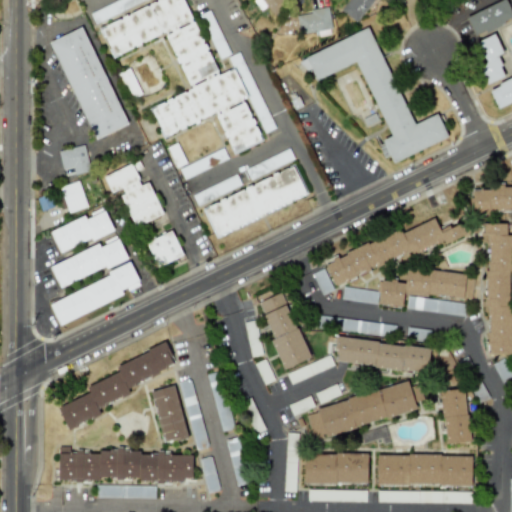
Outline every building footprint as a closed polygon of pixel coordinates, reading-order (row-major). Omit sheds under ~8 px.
[(165,33),(190,90),(150,107),(163,137),(215,114),(233,154),(262,141),(244,102),(228,109),(227,106),(248,97),(258,121),(268,116),(246,67),(243,68),(237,54),(229,58),(233,68),(217,75),(184,0),(159,0),(99,26),(112,56),(165,33)] [(261,0),(270,14),(288,3),(286,0),(261,0)] [(372,0),(345,0),(339,9),(356,22),(372,0)] [(511,19),(511,14),(505,0),(501,0),(465,17),(474,37),(511,19)] [(296,15),(299,34),(331,29),(328,7),(309,10),(310,13),(296,15)] [(51,41),(93,139),(125,126),(83,27),(51,41)] [(393,136),(357,61),(319,80),(307,58),(369,28),(416,125),(438,114),(449,137),(395,163),(384,140),(393,136)] [(503,53),(493,33),(475,42),(484,61),(476,65),(486,85),(505,76),(496,56),(503,53)] [(511,78),(488,88),(496,108),(511,101),(511,78)] [(89,171),(83,145),(58,151),(62,170),(72,167),(74,175),(89,171)] [(162,215),(148,182),(140,185),(131,164),(103,176),(110,193),(118,189),(134,227),(162,215)] [(308,197),(295,167),(201,207),(213,237),(308,197)] [(67,213),(86,207),(78,181),(59,187),(67,213)] [(470,190),(470,213),(511,212),(511,187),(503,187),(503,183),(488,183),(488,190),(470,190)] [(112,231),(103,208),(49,231),(59,253),(112,231)] [(467,235),(462,222),(438,230),(435,220),(400,231),(400,233),(324,258),(331,282),(412,256),(411,254),(467,235)] [(511,354),(511,235),(506,235),(505,223),(481,224),(481,241),(486,241),(486,354),(511,354)] [(156,267),(182,256),(171,231),(145,242),(156,267)] [(49,266),(59,288),(126,258),(118,239),(99,247),(98,244),(49,266)] [(48,302),(58,324),(140,287),(131,265),(48,302)] [(471,299),(473,275),(406,268),(404,283),(380,280),(378,305),(402,308),(404,293),(471,299)] [(256,302),(283,369),(308,359),(281,291),(256,302)] [(336,338),(333,362),(427,372),(430,348),(336,338)] [(58,406),(67,429),(100,415),(97,407),(129,394),(126,386),(174,367),(165,344),(114,364),(118,373),(85,386),(89,394),(58,406)] [(416,412),(414,402),(421,400),(417,385),(408,387),(407,383),(304,409),(311,438),(416,412)] [(186,438),(174,385),(151,391),(163,443),(186,438)] [(441,391),(444,443),(468,442),(465,389),(441,391)] [(192,454),(69,450),(69,447),(58,446),(57,478),(191,482),(192,454)] [(367,454),(304,453),(303,483),(367,484),(367,454)] [(471,486),(471,456),(376,454),(375,484),(471,486)]
